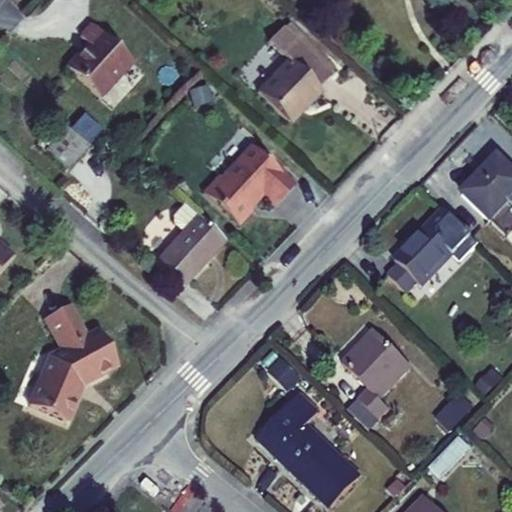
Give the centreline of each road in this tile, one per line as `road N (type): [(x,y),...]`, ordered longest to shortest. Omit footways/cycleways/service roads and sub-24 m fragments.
road 1 (tertiary): [(214,360),(511,56)]
road 2 (residential): [(214,360),(0,169)]
road 3 (residential): [(242,511),(143,427)]
road 4 (tertiary): [(57,511),(143,427)]
